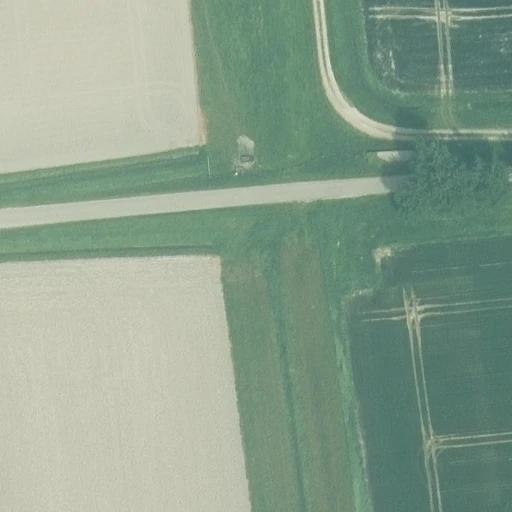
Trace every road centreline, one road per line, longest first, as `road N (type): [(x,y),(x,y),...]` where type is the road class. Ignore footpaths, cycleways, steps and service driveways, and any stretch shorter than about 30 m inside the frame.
road 1 (unclassified): [(0,223),(511,177)]
road 2 (unclassified): [(511,137),(384,136),(343,114),(326,83),(317,0)]
